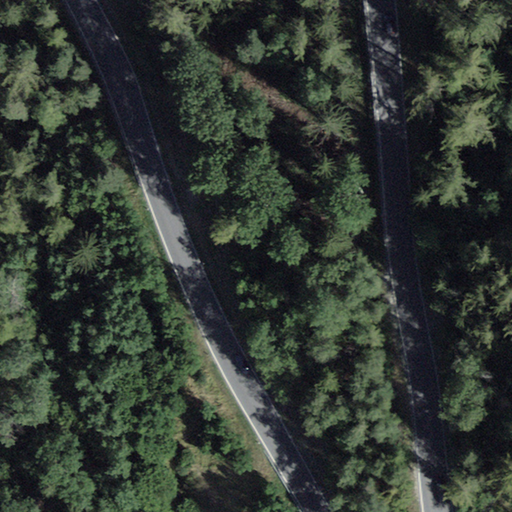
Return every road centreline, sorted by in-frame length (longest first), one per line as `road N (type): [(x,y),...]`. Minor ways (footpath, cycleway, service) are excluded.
road 1 (tertiary): [(81,0),(119,75),(189,271),(317,511)]
road 2 (tertiary): [(438,511),(402,255),(381,0)]
